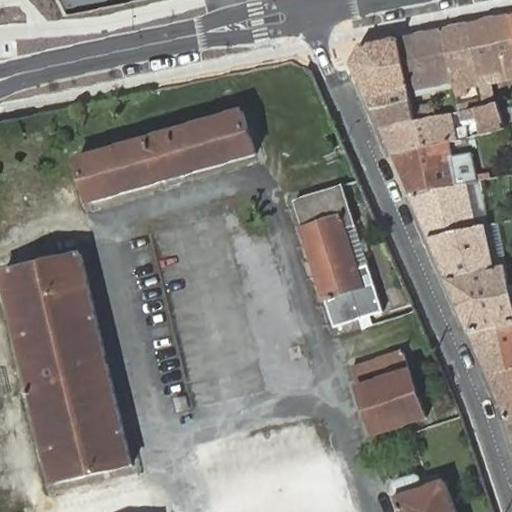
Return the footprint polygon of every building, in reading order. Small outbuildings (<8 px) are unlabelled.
[(484,100),(486,106),(494,104),(490,83),(511,78),(511,13),(468,23),(481,84),(484,100)] [(468,23),(443,28),(454,83),(457,96),(463,95),(461,88),(481,84),(468,23)] [(443,28),(399,38),(410,92),(454,83),(443,28)] [(410,92),(399,38),(362,46),(353,63),(369,101),(410,92)] [(369,101),(373,109),(412,101),(410,92),(369,101)] [(466,110),(475,109),(486,106),(484,100),(459,105),(460,112),(466,110)] [(412,101),(373,109),(379,123),(381,128),(416,121),(414,109),(412,101)] [(414,109),(416,121),(436,117),(434,104),(414,109)] [(481,134),(507,129),(502,110),(500,104),(494,104),(486,106),(475,109),(466,110),(468,121),(477,119),(481,134)] [(511,107),(502,110),(507,129),(511,127),(511,107)] [(256,111),(82,155),(95,205),(269,161),(256,111)] [(381,128),(392,154),(457,140),(451,114),(436,117),(416,121),(381,128)] [(392,154),(411,196),(469,183),(479,182),(477,174),(470,175),(458,178),(452,149),(463,146),(462,139),(457,140),(392,154)] [(463,146),(452,149),(458,178),(470,175),(463,146)] [(479,182),(469,183),(476,220),(487,218),(479,182)] [(411,196),(429,238),(487,225),(489,225),(487,218),(476,220),(469,183),(411,196)] [(348,184),(296,200),(335,328),(386,313),(348,184)] [(489,225),(487,225),(497,267),(506,266),(497,224),(489,225)] [(429,238),(447,279),(497,267),(487,225),(429,238)] [(4,272),(55,484),(132,465),(82,254),(4,272)] [(447,279),(459,306),(511,294),(511,293),(506,266),(497,267),(447,279)] [(511,294),(459,306),(470,332),(511,323),(511,294)] [(511,323),(470,332),(488,374),(511,368),(511,323)] [(357,382),(376,435),(428,418),(410,365),(405,351),(353,368),(357,382)] [(501,401),(505,416),(511,414),(511,368),(488,374),(501,401)] [(397,496),(402,511),(458,511),(448,479),(425,487),(421,476),(416,474),(397,481),(395,485),(398,496),(397,496)]
